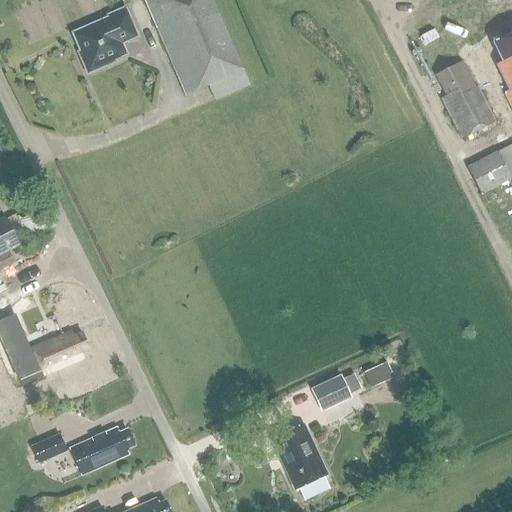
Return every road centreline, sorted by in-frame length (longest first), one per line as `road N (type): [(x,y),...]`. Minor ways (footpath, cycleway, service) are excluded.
road 1 (residential): [(205,511),(0,90)]
road 2 (track): [(511,281),(368,0)]
